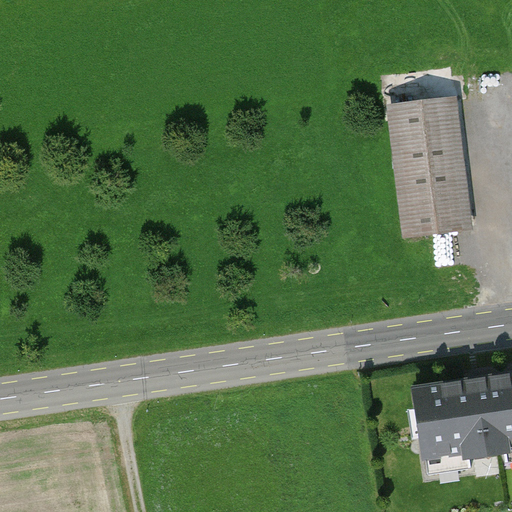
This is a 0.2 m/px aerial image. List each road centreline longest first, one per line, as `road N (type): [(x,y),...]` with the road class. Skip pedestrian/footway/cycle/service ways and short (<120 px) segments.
road 1 (primary): [(0,400),(511,324)]
road 2 (track): [(142,511),(115,383)]
